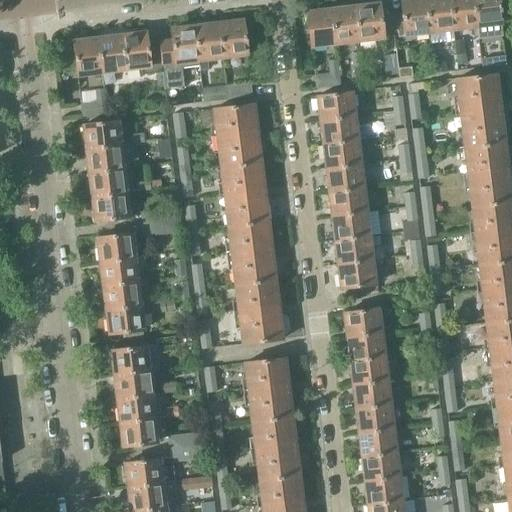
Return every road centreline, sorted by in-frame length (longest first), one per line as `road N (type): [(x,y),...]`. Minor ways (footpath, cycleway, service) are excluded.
road 1 (residential): [(341,511),(275,0)]
road 2 (residential): [(80,511),(26,51)]
